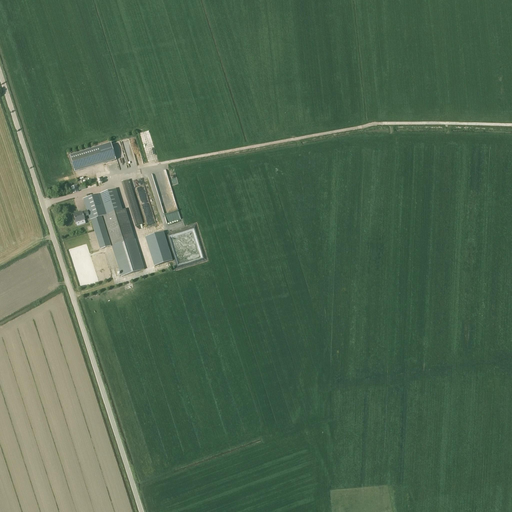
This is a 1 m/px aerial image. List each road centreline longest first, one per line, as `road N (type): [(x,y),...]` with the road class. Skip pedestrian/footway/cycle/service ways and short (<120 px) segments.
road 1 (track): [(42,205),(138,169),(372,124),(511,125)]
road 2 (unclassified): [(141,511),(0,74)]
